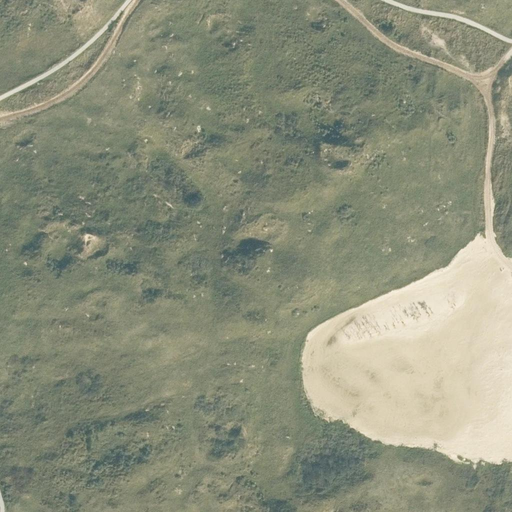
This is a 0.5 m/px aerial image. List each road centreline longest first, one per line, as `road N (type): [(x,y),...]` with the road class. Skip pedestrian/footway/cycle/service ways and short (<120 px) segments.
road 1 (unknown): [(511,268),(490,243),(492,121),(481,88),(453,66),(384,40),(341,0)]
road 2 (unknown): [(135,0),(77,90),(48,106),(0,111)]
